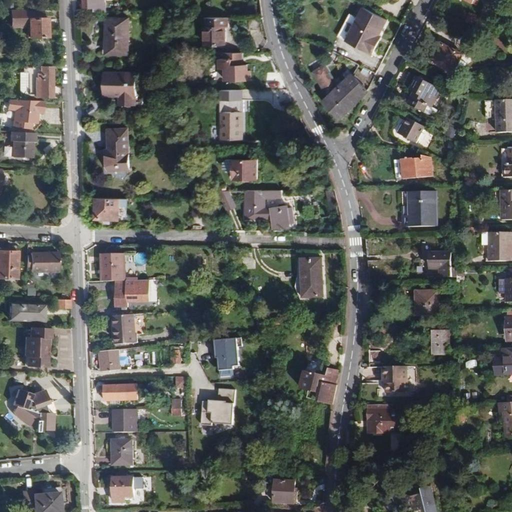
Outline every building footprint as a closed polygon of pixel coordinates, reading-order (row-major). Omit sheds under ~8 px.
[(105,2),(105,0),(84,0),(85,8),(97,8),(96,12),(107,12),(107,2),(105,2)] [(380,35),(388,20),(363,7),(358,18),(346,41),(374,54),(380,41),(378,40),(380,35)] [(48,38),(48,19),(43,19),(43,12),(12,12),(12,27),(29,27),(29,38),(48,38)] [(346,41),(358,18),(350,14),(339,37),(346,41)] [(108,19),(107,54),(129,55),(130,19),(108,19)] [(226,45),(225,29),(228,28),(228,19),(207,19),(207,28),(205,28),(205,45),(226,45)] [(471,43),(464,56),(479,64),(485,51),(471,43)] [(462,61),(464,56),(442,44),(432,62),(460,77),(467,65),(462,61)] [(242,66),(241,54),(225,54),(225,60),(219,60),(219,70),(225,70),(225,82),(251,81),(251,71),(248,71),(249,66),(242,66)] [(366,95),(368,90),(351,73),(342,83),(338,78),(335,80),(326,64),(314,70),(324,89),(328,97),(325,99),(323,101),(341,119),(366,95)] [(53,98),(53,67),(25,67),(25,73),(30,74),(30,95),(36,96),(36,98),(53,98)] [(105,74),(104,96),(121,96),(121,106),(136,106),(137,75),(105,74)] [(414,93),(408,104),(425,114),(429,107),(432,109),(441,91),(417,78),(410,91),(414,93)] [(38,124),(39,113),(44,113),(45,101),(9,100),(9,110),(17,110),(15,126),(23,127),(23,128),(32,130),(33,123),(38,124)] [(511,100),(490,101),(490,118),(497,118),(498,133),(511,132),(511,100)] [(221,114),(221,140),(242,141),(242,114),(221,114)] [(417,144),(426,128),(410,119),(406,127),(402,135),(417,144)] [(107,151),(107,171),(130,171),(129,130),(109,130),(109,151),(107,151)] [(32,158),(33,143),(36,143),(36,134),(11,133),(11,142),(14,142),(13,157),(32,158)] [(434,177),(432,159),(423,157),(423,159),(414,160),(414,159),(403,160),(404,177),(404,180),(434,177)] [(404,177),(403,160),(396,161),(397,178),(404,177)] [(233,173),(233,180),(257,181),(257,161),(227,161),(224,163),(224,170),(227,173),(233,173)] [(511,220),(511,191),(502,191),(502,221),(511,220)] [(264,210),(265,200),(281,200),(281,192),(246,192),(246,220),(273,220),(275,230),(289,228),(288,220),(292,220),(291,213),(287,214),(286,208),(271,210),(264,210)] [(410,193),(411,227),(438,227),(437,192),(410,193)] [(120,220),(121,206),(127,206),(128,199),(96,198),(96,219),(120,220)] [(201,217),(201,201),(191,201),(191,217),(201,217)] [(511,232),(484,233),(484,246),(490,246),(489,262),(511,262),(511,232)] [(0,252),(0,278),(17,279),(18,253),(0,252)] [(452,269),(452,253),(431,253),(431,270),(441,270),(441,277),(452,277),(452,269)] [(60,273),(60,254),(49,254),(49,256),(41,256),(41,255),(32,256),(32,258),(28,258),(28,270),(32,270),(32,271),(49,271),(49,273),(60,273)] [(127,281),(126,256),(103,257),(103,282),(127,281)] [(302,260),(303,298),(324,297),(322,259),(302,260)] [(511,279),(500,280),(500,295),(507,294),(507,303),(511,302),(511,279)] [(141,292),(141,281),(131,281),(131,283),(118,284),(119,291),(119,307),(119,308),(125,308),(129,308),(129,297),(136,297),(136,292),(141,292)] [(439,304),(439,292),(417,292),(417,315),(439,315),(439,313),(439,304)] [(71,309),(71,301),(58,300),(58,308),(71,309)] [(44,306),(12,305),(11,319),(44,321),(44,306)] [(137,344),(135,315),(114,317),(116,345),(137,344)] [(46,357),(47,339),(50,339),(52,340),(52,329),(32,328),(31,338),(27,338),(26,358),(29,358),(28,366),(48,368),(49,358),(46,357)] [(434,331),(434,356),(447,356),(447,345),(451,345),(451,331),(434,331)] [(242,347),(241,338),(211,341),(212,350),(216,350),(216,354),(218,353),(220,368),(240,366),(237,347),(242,347)] [(122,371),(120,351),(101,353),(101,355),(103,372),(122,371)] [(173,352),(174,366),(182,366),(182,352),(173,352)] [(384,364),(384,352),(371,352),(370,364),(384,364)] [(511,353),(509,354),(509,352),(504,352),(504,358),(495,359),(496,376),(511,375),(511,353)] [(407,393),(407,367),(384,367),(384,377),(387,377),(387,384),(387,393),(407,393)] [(322,383),(323,376),(306,371),(301,388),(321,394),(320,402),(333,406),(337,387),(335,386),(339,372),(328,369),(327,376),(325,384),(322,383)] [(184,377),(175,376),(175,388),(184,389),(184,377)] [(230,418),(227,382),(210,384),(211,398),(197,399),(199,423),(210,422),(209,419),(230,418)] [(128,401),(128,386),(106,387),(106,401),(112,401),(123,401),(128,401)] [(21,390),(16,406),(20,407),(18,412),(18,414),(18,417),(19,419),(20,421),(22,423),(25,426),(28,427),(32,429),(38,430),(39,431),(41,432),(42,431),(55,432),(57,415),(51,414),(48,407),(53,405),(48,391),(38,395),(35,394),(21,390)] [(182,410),(182,403),(181,400),(173,400),(173,410),(182,410)] [(511,402),(500,403),(501,414),(498,414),(499,425),(506,424),(508,438),(511,437),(511,402)] [(400,433),(400,411),(393,411),(393,405),(369,406),(370,434),(400,433)] [(138,433),(139,410),(115,411),(115,434),(138,433)] [(368,446),(368,432),(355,431),(354,445),(368,446)] [(114,441),(114,466),(134,466),(133,441),(114,441)] [(313,478),(314,467),(301,466),(301,477),(313,478)] [(115,479),(115,503),(127,503),(127,498),(135,498),(135,479),(115,479)] [(294,504),(295,488),(295,482),(275,481),(274,503),(294,504)] [(402,500),(405,511),(416,509),(417,511),(424,510),(424,511),(438,511),(433,487),(423,489),(424,494),(402,500)] [(25,492),(26,509),(36,508),(35,511),(62,511),(60,493),(35,495),(34,491),(25,492)]
